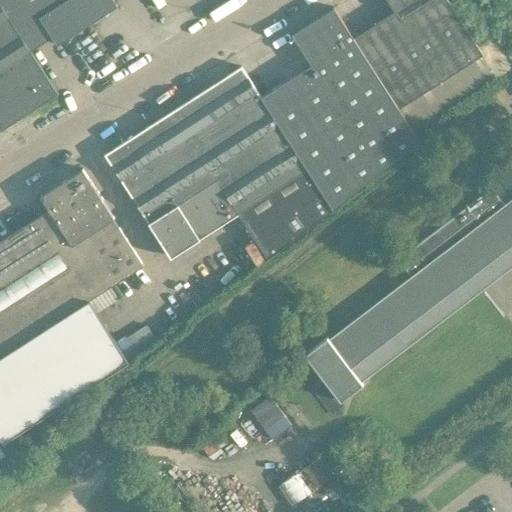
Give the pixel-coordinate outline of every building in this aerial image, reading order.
[(0,0),(0,3),(30,50),(52,36),(57,44),(65,39),(64,37),(108,9),(109,10),(117,5),(113,0),(0,0)] [(418,138),(495,79),(480,56),(483,54),(447,0),(387,0),(394,10),(353,37),(398,108),(418,138)] [(0,130),(58,93),(30,50),(0,3),(0,130)] [(419,141),(418,138),(398,108),(353,37),(333,6),(291,33),(311,64),(260,96),(332,208),(333,207),(333,206),(418,141),(418,142),(419,141)] [(332,208),(260,96),(241,66),(105,153),(170,256),(238,213),(267,258),(332,208)] [(88,299),(143,264),(112,217),(114,217),(82,168),(40,195),(49,209),(0,240),(0,436),(3,441),(128,360),(88,299)] [(361,382),(511,265),(511,197),(503,204),(491,188),(398,259),(410,275),(328,338),(327,337),(305,354),(340,400),(362,383),(361,382)] [(107,287),(92,297),(99,308),(114,299),(107,287)] [(270,393),(252,408),(273,435),(291,420),(270,393)]
